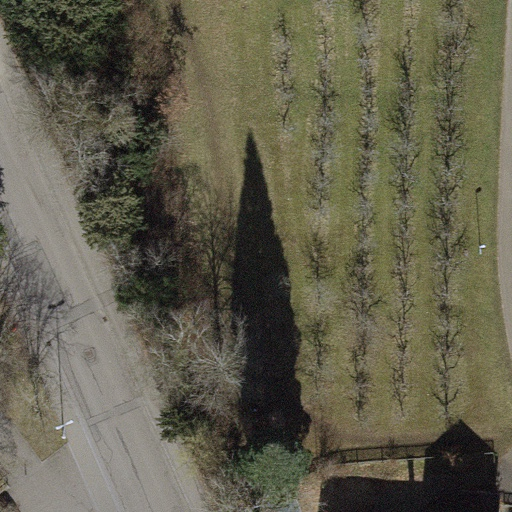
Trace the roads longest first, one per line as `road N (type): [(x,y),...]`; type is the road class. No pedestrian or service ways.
road 1 (unclassified): [(166,511),(0,134)]
road 2 (unknown): [(150,473),(363,469),(454,447),(511,408)]
